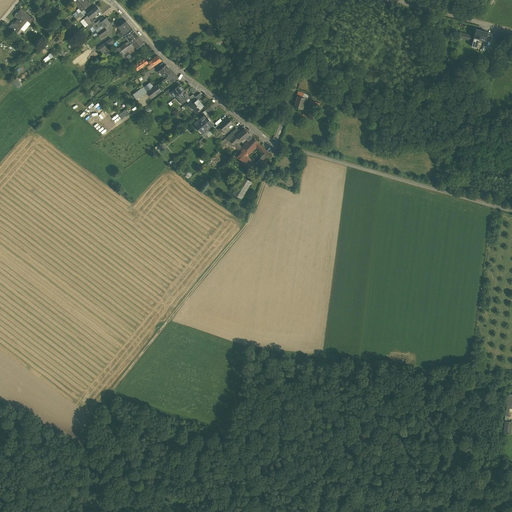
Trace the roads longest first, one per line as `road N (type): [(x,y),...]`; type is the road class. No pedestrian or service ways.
road 1 (track): [(275,144),(249,221),(112,389)]
road 2 (tertiary): [(110,0),(182,76),(275,144)]
road 3 (residential): [(275,144),(318,20),(342,0)]
road 4 (track): [(0,406),(85,450),(112,389)]
road 5 (track): [(229,436),(106,396)]
road 6 (tertiary): [(511,33),(386,0)]
